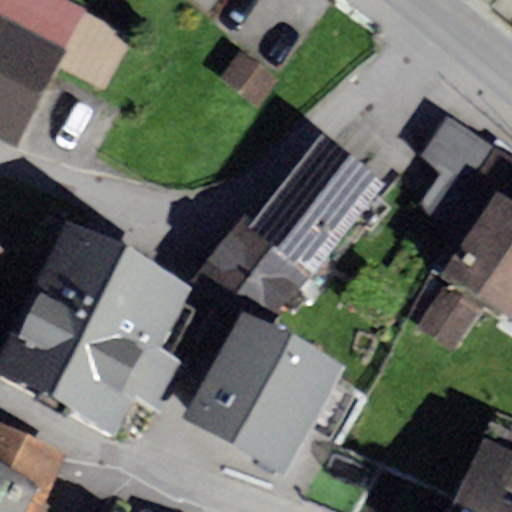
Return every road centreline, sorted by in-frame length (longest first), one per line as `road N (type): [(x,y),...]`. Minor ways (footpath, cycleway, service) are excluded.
road 1 (residential): [(435,12),(247,188),(216,202),(154,209),(0,165)]
road 2 (residential): [(267,511),(114,459)]
